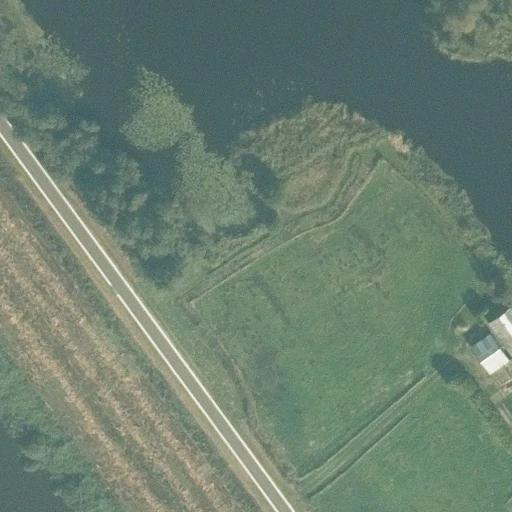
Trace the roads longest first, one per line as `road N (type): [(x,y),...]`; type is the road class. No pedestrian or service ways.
road 1 (unclassified): [(285,511),(0,123)]
road 2 (track): [(282,506),(454,359)]
